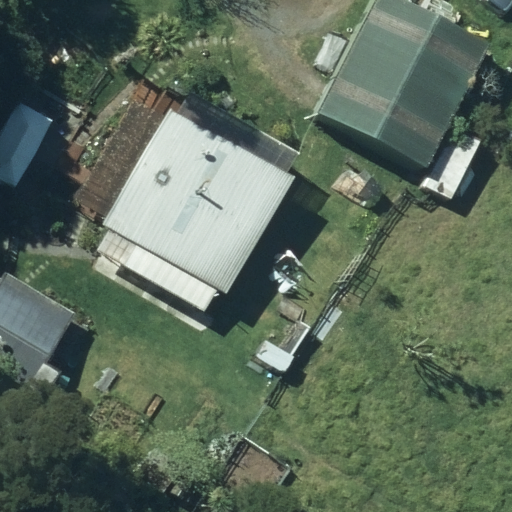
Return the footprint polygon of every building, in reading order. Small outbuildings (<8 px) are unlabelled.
[(410,179),(440,193),(467,135),(441,122),(456,92),(346,40),(311,115),(417,167),(410,179)] [(117,264),(199,307),(210,285),(218,291),(287,171),(236,145),(250,123),(196,94),(183,116),(162,102),(95,221),(130,241),(117,264)] [(0,268),(0,370),(44,396),(58,372),(40,362),(71,310),(0,269),(0,268)] [(251,355),(281,372),(296,347),(265,330),(251,355)] [(196,368),(157,345),(140,374),(179,397),(196,368)]
